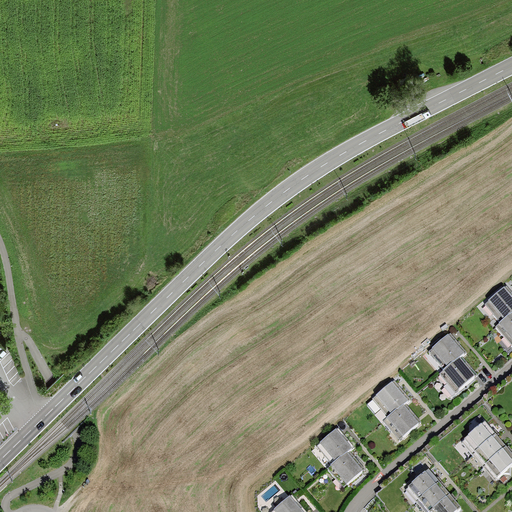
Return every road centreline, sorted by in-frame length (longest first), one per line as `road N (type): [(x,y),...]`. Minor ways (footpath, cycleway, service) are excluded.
road 1 (primary): [(0,461),(177,286),(301,179),(511,66)]
road 2 (residential): [(350,511),(511,366)]
